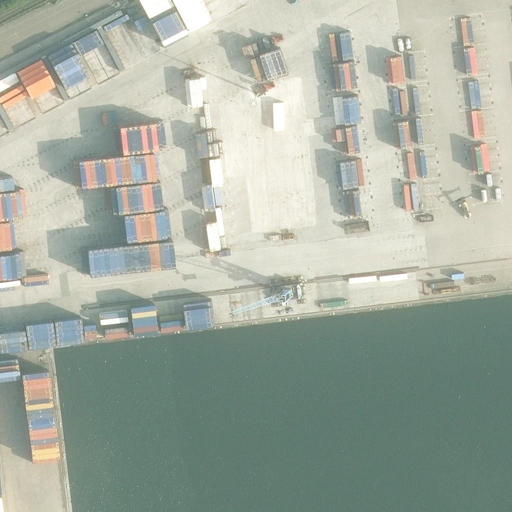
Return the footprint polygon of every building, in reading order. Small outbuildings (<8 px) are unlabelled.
[(215,71),(223,93),(284,69),(280,59),(273,62),(268,48),(252,54),(250,49),(236,54),(238,61),(215,71)] [(182,86),(155,96),(165,123),(147,130),(152,144),(156,143),(159,149),(183,140),(180,130),(187,127),(190,136),(206,130),(197,106),(190,108),(182,86)] [(86,131),(31,155),(42,181),(30,187),(41,211),(42,211),(54,237),(53,238),(62,257),(129,228),(86,131)] [(209,193),(163,212),(183,260),(200,253),(189,227),(218,215),(209,193)] [(60,320),(36,322),(38,346),(63,344),(60,320)]
